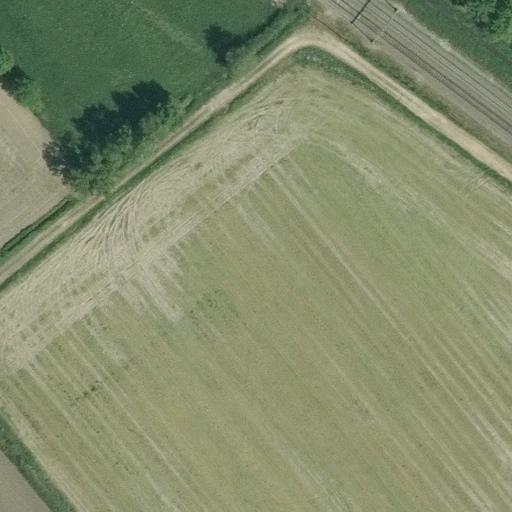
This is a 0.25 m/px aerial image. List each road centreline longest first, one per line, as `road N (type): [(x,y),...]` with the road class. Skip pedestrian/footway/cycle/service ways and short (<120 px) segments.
road 1 (track): [(305,38),(0,281)]
road 2 (track): [(305,38),(333,46),(511,176)]
